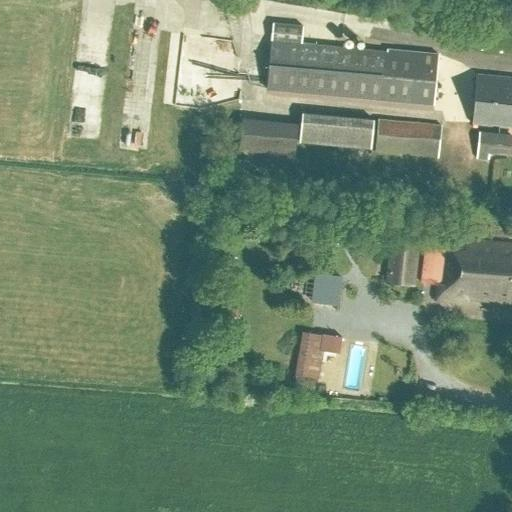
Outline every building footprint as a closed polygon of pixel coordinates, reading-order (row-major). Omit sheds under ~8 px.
[(106,45),(122,47),(126,14),(110,12),(106,45)] [(0,145),(12,145),(16,23),(0,22),(0,145)] [(271,41),(300,44),(302,25),(273,22),(271,41)] [(300,44),(271,41),(267,88),(433,103),(436,71),(431,70),(432,54),(386,49),(386,52),(300,44)] [(73,65),(68,116),(81,117),(80,124),(94,126),(100,67),(73,65)] [(511,75),(477,72),(472,121),(511,125),(511,75)] [(374,152),(438,158),(441,126),(378,120),(377,126),(300,118),(299,125),(242,120),(238,157),(294,163),(296,140),(375,148),(374,152)] [(511,134),(478,131),(475,158),(487,159),(488,154),(511,156),(511,153),(511,134)] [(385,283),(413,286),(419,239),(393,236),(395,225),(378,223),(376,235),(390,237),(389,250),(386,250),(385,255),(388,256),(385,283)] [(511,244),(424,237),(419,281),(435,283),(435,294),(511,301),(511,244)] [(311,299),(354,305),(357,278),(345,276),(345,275),(315,271),(311,299)] [(226,306),(224,322),(238,324),(240,308),(226,306)] [(317,380),(323,346),(325,336),(302,332),(294,376),(317,380)] [(472,353),(462,363),(471,371),(481,361),(472,353)]
